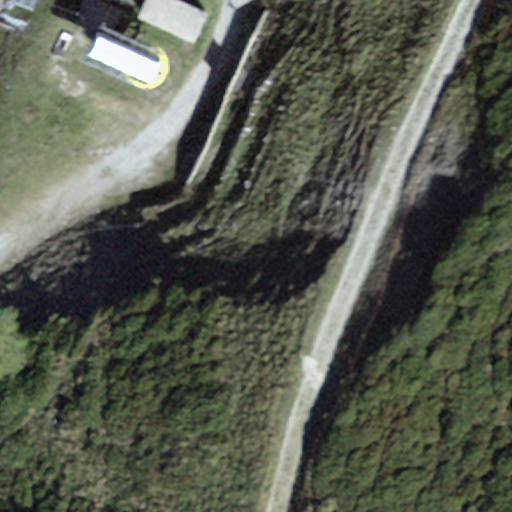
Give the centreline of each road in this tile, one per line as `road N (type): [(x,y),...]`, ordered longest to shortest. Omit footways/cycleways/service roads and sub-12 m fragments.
road 1 (track): [(481,0),(303,413),(284,511)]
road 2 (track): [(212,80),(173,128),(0,246)]
